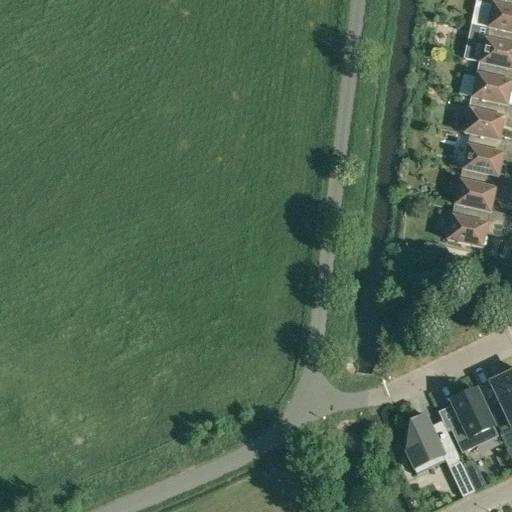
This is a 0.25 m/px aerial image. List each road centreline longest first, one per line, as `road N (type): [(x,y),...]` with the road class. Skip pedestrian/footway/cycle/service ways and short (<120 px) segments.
road 1 (unclassified): [(303,404),(354,0)]
road 2 (unclassified): [(112,511),(222,466),(288,424),(303,404)]
road 3 (residential): [(303,404),(387,393),(511,336)]
